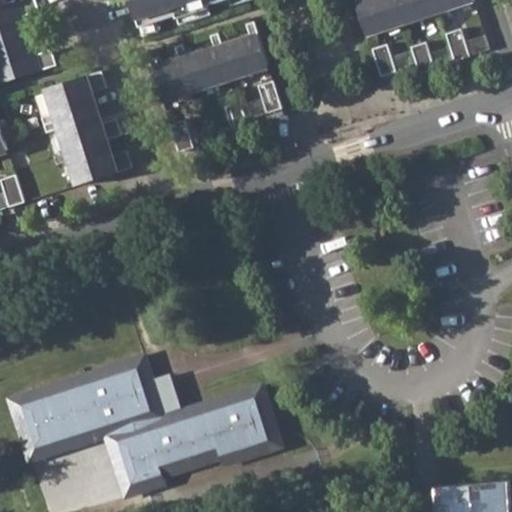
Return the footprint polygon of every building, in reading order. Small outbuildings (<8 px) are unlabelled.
[(0,0),(0,85),(60,65),(55,49),(40,55),(35,56),(33,50),(37,49),(39,49),(34,34),(30,21),(29,21),(23,23),(21,18),(26,16),(42,11),(39,0),(22,0),(21,1),(20,0),(0,0)] [(133,0),(142,27),(224,0),(133,0)] [(357,0),(369,34),(386,28),(387,31),(404,25),(404,23),(422,17),(423,19),(440,13),(439,11),(456,6),(457,8),(476,2),(475,0),(357,0)] [(153,69),(165,103),(183,96),(183,95),(200,89),(201,91),(218,85),(217,83),(235,78),(236,80),(254,74),(254,72),(271,66),(257,23),(249,25),(252,37),(225,46),(220,34),(213,37),(216,49),(189,57),(185,45),(177,48),(181,60),(153,69)] [(462,30),(447,35),(456,62),(471,58),(462,30)] [(428,43),(412,49),(421,76),(437,71),(428,43)] [(389,46),(374,50),(383,78),(398,73),(389,46)] [(103,72),(47,90),(55,115),(44,118),(46,126),(49,135),(60,132),(68,154),(57,157),(60,165),(70,162),(78,186),(134,168),(129,152),(111,157),(106,141),(124,136),(119,119),(101,125),(96,110),(91,94),(109,89),(103,72)] [(285,109),(276,81),(260,87),(269,114),(285,109)] [(252,130),(243,102),(227,107),(237,135),(252,130)] [(0,153),(10,150),(0,120),(0,153)] [(187,120),(172,126),(181,153),(196,148),(187,120)] [(27,203),(18,176),(4,180),(13,207),(27,203)] [(32,459),(107,433),(128,427),(148,488),(167,482),(164,474),(221,456),(224,463),(275,447),(272,438),(280,436),(266,391),(258,393),(255,385),(209,401),(211,408),(195,413),(186,408),(165,415),(145,353),(12,397),(32,459)] [(511,511),(509,479),(440,485),(441,511),(511,511)]
